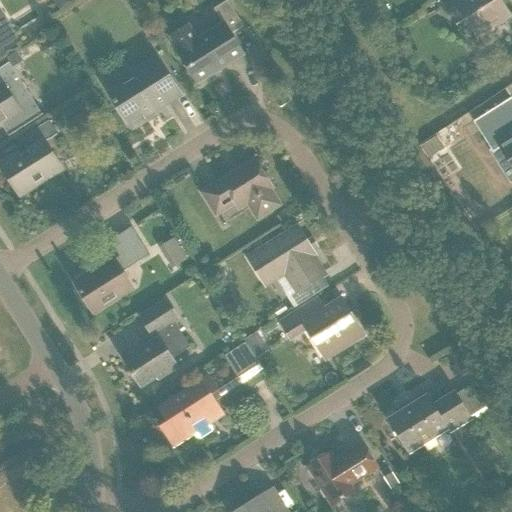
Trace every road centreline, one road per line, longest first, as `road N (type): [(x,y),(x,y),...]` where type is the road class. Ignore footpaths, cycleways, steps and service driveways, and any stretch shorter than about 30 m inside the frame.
road 1 (unclassified): [(90,499),(139,507),(179,502),(284,439),(393,363),(395,300),(300,150),(273,132),(241,132),(0,265)]
road 2 (unclassified): [(90,499),(82,436),(41,365)]
